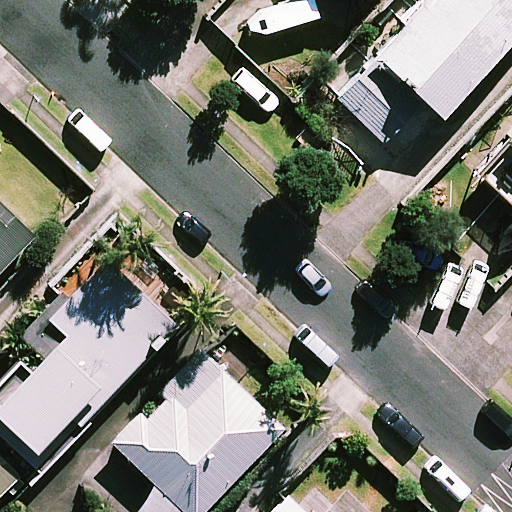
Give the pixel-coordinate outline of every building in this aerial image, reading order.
[(511,32),(511,0),(424,0),(406,20),(375,53),(437,112),(511,32)] [(511,202),(511,201),(511,122),(502,133),(507,138),(476,168),(511,202)] [(0,260),(25,233),(0,209),(0,260)] [(171,316),(98,251),(65,287),(60,283),(17,331),(36,348),(0,388),(0,414),(32,443),(64,407),(78,420),(171,316)] [(144,412),(139,407),(109,437),(157,484),(128,511),(190,511),(278,424),(199,346),(156,389),(161,394),(144,412)] [(0,484),(13,470),(0,457),(0,484)] [(305,511),(284,492),(265,511),(305,511)]
